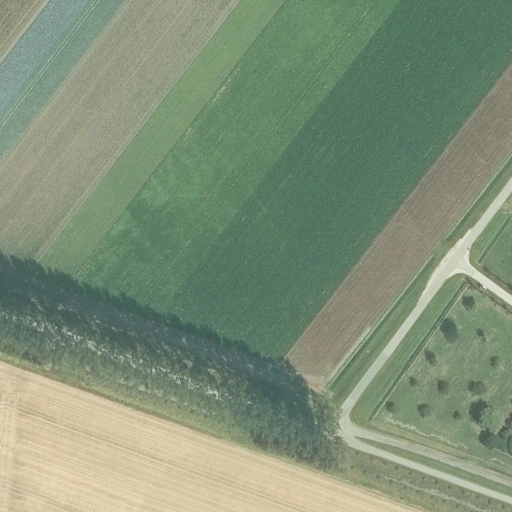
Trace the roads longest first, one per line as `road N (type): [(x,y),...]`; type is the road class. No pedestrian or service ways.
road 1 (unclassified): [(0,311),(327,434)]
road 2 (unclassified): [(327,434),(511,187)]
road 3 (unclassified): [(327,434),(511,500)]
